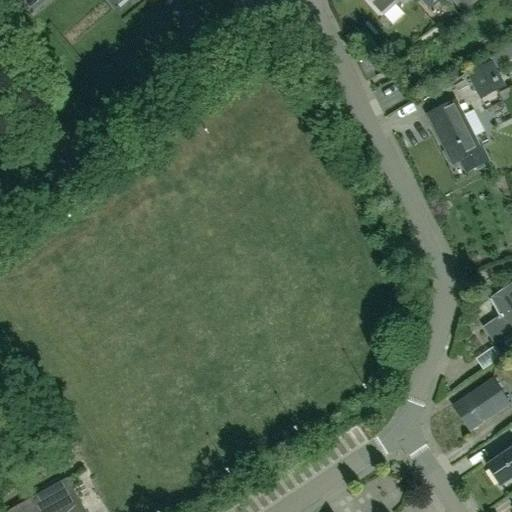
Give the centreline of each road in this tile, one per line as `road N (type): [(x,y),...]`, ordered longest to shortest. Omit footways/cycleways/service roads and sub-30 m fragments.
road 1 (residential): [(400,436),(449,292),(310,0)]
road 2 (residential): [(257,6),(84,154)]
road 3 (residential): [(287,511),(400,436)]
road 4 (residential): [(84,154),(0,49)]
